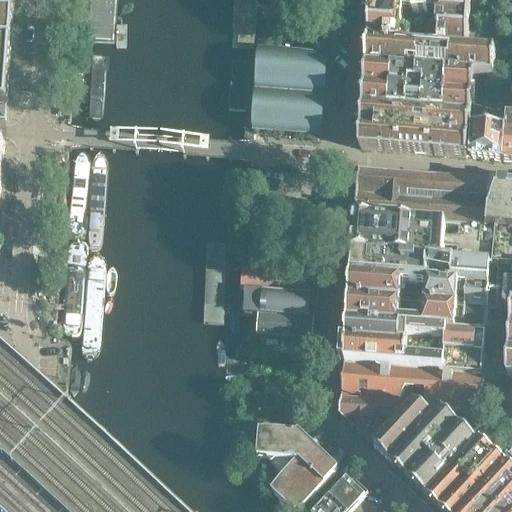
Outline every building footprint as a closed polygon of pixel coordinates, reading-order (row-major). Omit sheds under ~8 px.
[(0,0),(0,18),(14,19),(15,0),(0,0)] [(87,0),(86,41),(117,42),(118,0),(87,0)] [(234,0),(230,48),(253,50),(257,0),(234,0)] [(372,0),(369,43),(467,51),(471,0),(372,0)] [(7,106),(11,46),(12,46),(14,19),(0,18),(0,121),(5,121),(6,106),(7,106)] [(493,79),(496,54),(467,51),(369,43),(367,69),(472,77),(493,79)] [(319,135),(324,58),(262,54),(256,130),(319,135)] [(91,57),(89,120),(107,121),(109,58),(91,57)] [(229,110),(247,111),(250,62),(232,61),(229,110)] [(469,118),(472,77),(367,69),(364,109),(469,118)] [(466,160),(469,118),(364,109),(360,151),(466,160)] [(503,162),(506,132),(507,116),(483,115),(482,130),(472,129),(469,159),(503,162)] [(511,163),(511,116),(507,116),(506,132),(503,162),(511,163)] [(87,234),(88,233),(90,165),(89,163),(89,162),(89,161),(88,159),(87,158),(86,157),(85,157),(84,156),(83,156),(81,156),(80,156),(79,157),(78,158),(77,159),(76,160),(75,161),(74,163),(74,164),(72,232),(72,234),(73,235),(73,237),(74,238),(75,239),(77,239),(78,240),(80,240),(81,240),(83,240),(84,239),(85,238),(86,237),(87,236),(87,234)] [(90,169),(88,248),(88,249),(88,251),(89,252),(90,254),(91,255),(93,256),(94,256),(96,257),(97,257),(99,256),(101,256),(102,255),(103,254),(104,253),(105,251),(106,250),(106,248),(109,169),(108,167),(108,165),(107,163),(106,161),(105,160),(104,159),(102,158),(101,157),(100,157),(98,157),(95,159),(94,160),(93,161),(92,162),(91,164),(90,166),(90,169)] [(487,230),(490,182),(358,171),(355,220),(445,226),(446,227),(487,230)] [(500,267),(511,267),(511,183),(490,182),(487,230),(496,230),(493,266),(500,267)] [(496,230),(487,230),(446,227),(445,226),(355,220),(353,255),(491,266),(493,266),(496,230)] [(203,324),(224,325),(227,243),(207,242),(203,324)] [(83,336),(85,335),(88,256),(88,254),(87,252),(87,251),(86,249),(85,248),(83,247),(82,246),(80,246),(78,245),(77,246),(75,246),(73,247),(72,248),(71,249),(70,250),(69,251),(68,253),(68,255),(65,334),(66,336),(67,337),(68,338),(70,339),(72,340),(73,340),(75,340),(77,340),(79,339),(81,339),(82,338),(83,336)] [(489,290),(491,266),(353,255),(350,278),(489,290)] [(104,360),(105,358),(109,270),(108,268),(108,266),(107,264),(106,262),(105,261),(103,260),(102,259),(100,259),(99,259),(97,259),(95,259),(94,260),(92,261),(91,262),(90,263),(89,265),(88,267),(88,269),(84,357),(85,359),(86,360),(87,362),(89,363),(91,363),(92,364),(94,364),(96,364),(98,364),(100,363),(101,362),(103,361),(104,360)] [(511,267),(500,267),(495,328),(511,329),(511,267)] [(310,297),(311,276),(311,275),(242,270),(241,292),(249,292),(310,297)] [(489,290),(350,278),(349,301),(488,312),(489,290)] [(314,321),(316,297),(310,297),(249,292),(248,315),(257,316),(314,321)] [(486,336),(488,312),(349,301),(347,324),(486,336)] [(321,342),(322,322),(314,321),(257,316),(256,336),(321,342)] [(484,356),(486,336),(347,324),(346,344),(405,348),(406,338),(446,341),(445,352),(484,356)] [(484,356),(445,352),(405,348),(346,344),(344,365),(483,376),(484,356)] [(483,411),(486,376),(483,376),(344,365),(342,401),(415,406),(449,409),(483,411)] [(75,424),(57,409),(48,401),(33,418),(59,443),(75,424)] [(374,450),(415,406),(342,401),(340,419),(374,450)] [(392,467),(442,416),(449,409),(415,406),(374,450),(392,467)] [(428,501),(478,449),(442,416),(392,467),(428,501)] [(118,462),(89,436),(75,424),(59,443),(101,481),(118,462)] [(312,447),(323,436),(319,432),(308,443),(299,434),(273,432),(259,433),(257,460),(268,461),(300,463),(314,449),(312,447)] [(439,511),(467,511),(507,468),(482,444),(478,449),(428,501),(439,511)] [(297,511),(305,508),(338,472),(333,468),(345,456),(340,452),(329,463),(314,449),(300,463),(268,461),(283,478),(271,492),(292,511),(297,511)] [(0,491),(18,472),(4,460),(8,455),(6,453),(2,457),(1,456),(0,456),(0,491)] [(150,511),(160,501),(118,462),(101,481),(134,511),(150,511)] [(511,511),(511,472),(507,468),(467,511),(511,511)] [(0,507),(5,511),(24,511),(41,494),(24,477),(0,503),(0,507)] [(352,511),(368,495),(349,477),(316,511),(352,511)] [(60,511),(44,497),(30,511),(60,511)] [(171,511),(160,501),(150,511),(171,511)]
